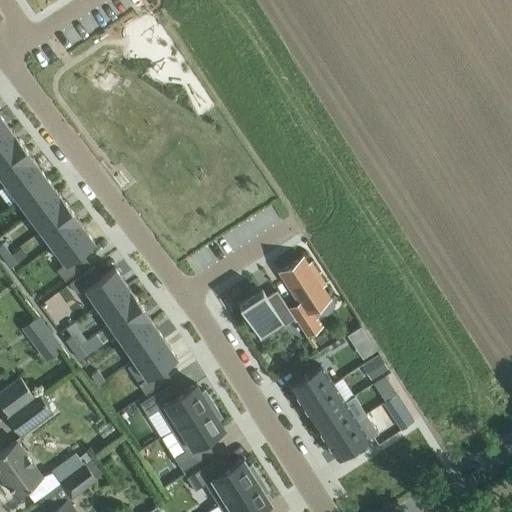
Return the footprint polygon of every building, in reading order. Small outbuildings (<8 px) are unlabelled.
[(0,136),(10,128),(0,114),(0,136)] [(10,128),(0,136),(0,160),(22,144),(10,128)] [(34,159),(22,144),(0,160),(0,175),(4,181),(34,159)] [(34,159),(4,181),(16,196),(45,174),(34,159)] [(57,190),(45,174),(16,196),(27,212),(57,190)] [(57,190),(27,212),(39,227),(68,205),(57,190)] [(80,220),(68,205),(39,227),(50,242),(80,220)] [(80,220),(50,242),(64,260),(58,265),(66,275),(90,257),(82,247),(94,238),(80,220)] [(13,256),(6,261),(13,270),(20,266),(13,256)] [(307,262),(303,256),(279,271),(298,301),(289,307),(296,318),(306,334),(321,324),(310,308),(328,296),(321,285),(324,283),(310,260),(307,262)] [(95,260),(71,278),(79,289),(85,285),(99,302),(128,280),(114,262),(103,271),(95,260)] [(128,280),(99,302),(112,319),(141,297),(128,280)] [(254,294),(239,303),(261,337),(293,316),(294,318),(296,318),(289,307),(276,287),(275,288),(276,289),(267,295),(262,288),(260,290),(261,291),(255,295),(254,294)] [(154,314),(141,297),(112,319),(125,337),(154,314)] [(154,314),(125,337),(138,354),(167,331),(154,314)] [(45,359),(57,352),(35,317),(23,325),(45,359)] [(181,349),(167,331),(138,354),(151,371),(145,376),(153,386),(177,368),(169,358),(181,349)] [(72,334),(65,339),(73,349),(79,344),(72,334)] [(79,344),(73,349),(80,358),(86,353),(79,344)] [(387,366),(378,353),(362,364),(371,377),(387,366)] [(301,401),(331,382),(319,363),(289,382),(301,401)] [(98,369),(91,374),(99,383),(105,378),(98,369)] [(0,390),(0,402),(8,414),(34,395),(20,375),(0,390)] [(157,408),(170,429),(213,402),(205,388),(201,391),(196,382),(177,394),(170,382),(139,401),(147,414),(157,408)] [(343,400),(331,382),(301,401),(313,420),(343,400)] [(34,395),(8,414),(6,416),(20,435),(49,413),(35,394),(34,395)] [(355,418),(343,400),(313,420),(324,438),(355,418)] [(174,456),(182,469),(212,449),(205,438),(224,426),(218,417),(222,415),(213,402),(170,429),(184,450),(174,456)] [(367,437),(355,418),(324,438),(337,457),(367,437)] [(0,473),(15,494),(24,487),(42,473),(16,438),(0,450),(0,473)] [(75,450),(51,468),(60,480),(60,481),(85,463),(75,450)] [(204,482),(217,503),(260,477),(252,463),(248,465),(243,457),(224,468),(217,456),(186,476),(194,489),(204,482)] [(95,477),(85,463),(60,481),(71,495),(95,477)] [(42,473),(24,487),(34,500),(60,480),(51,468),(50,467),(42,473)] [(252,511),(271,501),(265,492),(269,490),(260,477),(217,503),(222,511),(252,511)] [(76,511),(66,498),(46,511),(76,511)]
